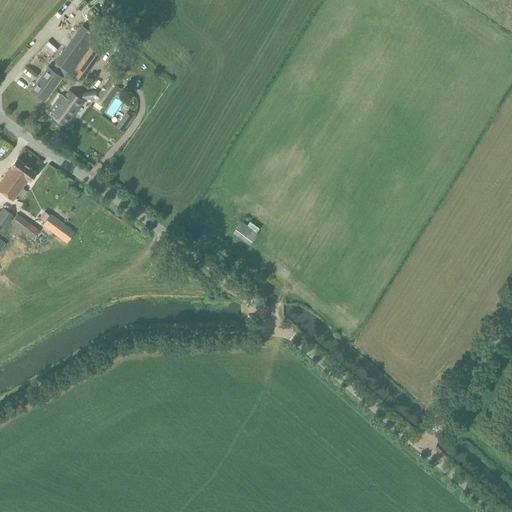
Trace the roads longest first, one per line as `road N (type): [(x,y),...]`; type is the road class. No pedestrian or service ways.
road 1 (unclassified): [(423,449),(176,241)]
road 2 (unclassified): [(0,117),(176,241)]
road 3 (unclassified): [(423,449),(511,309)]
